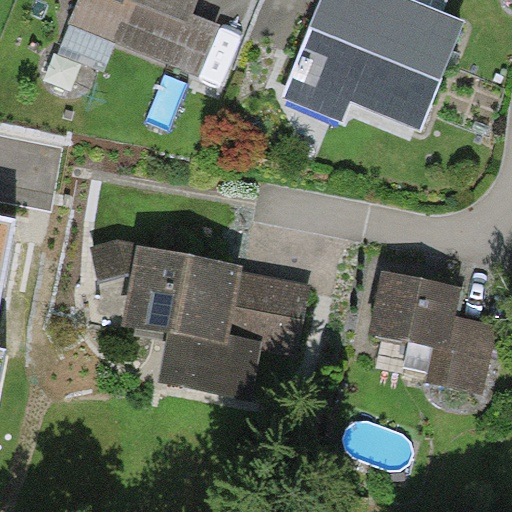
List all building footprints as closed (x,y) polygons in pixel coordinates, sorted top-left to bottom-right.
[(212,0),(79,0),(69,29),(185,72),(212,0)] [(474,23),(419,0),(332,0),(297,85),(425,139),(474,23)] [(0,317),(18,228),(0,224),(0,317)] [(300,415),(315,290),(143,269),(134,340),(182,345),(175,400),(300,415)] [(476,297),(391,284),(381,348),(442,357),(435,399),(489,407),(501,330),(471,325),(476,297)]
